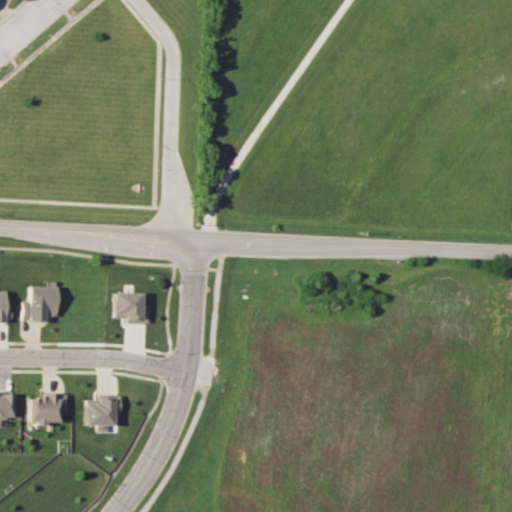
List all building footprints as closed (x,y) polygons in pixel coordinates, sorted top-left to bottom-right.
[(54,286),(26,285),(26,301),(19,300),(18,320),(47,321),(47,313),(53,314),(54,286)] [(8,304),(2,304),(2,290),(0,289),(0,319),(8,320),(8,304)] [(139,292),(110,292),(109,317),(122,317),(122,322),(145,322),(145,304),(139,304),(139,292)] [(12,393),(0,392),(0,415),(12,416),(12,393)] [(26,394),(26,422),(57,422),(57,411),(65,411),(64,394),(26,394)] [(82,424),(111,424),(111,413),(117,413),(118,394),(95,394),(95,400),(82,399),(82,424)]
